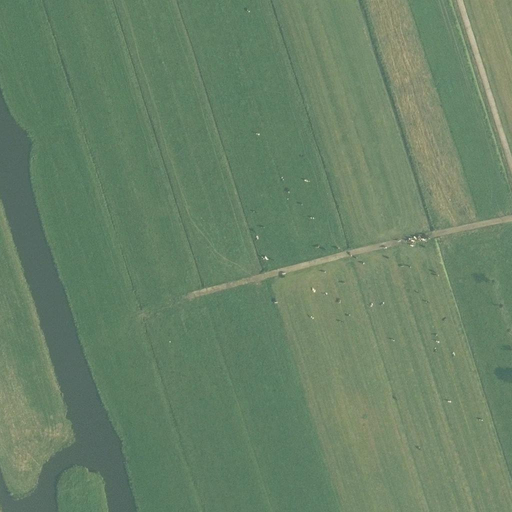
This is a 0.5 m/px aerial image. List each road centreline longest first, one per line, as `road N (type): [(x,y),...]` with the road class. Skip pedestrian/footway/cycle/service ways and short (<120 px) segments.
road 1 (track): [(192,295),(511,218)]
road 2 (track): [(511,167),(459,0)]
